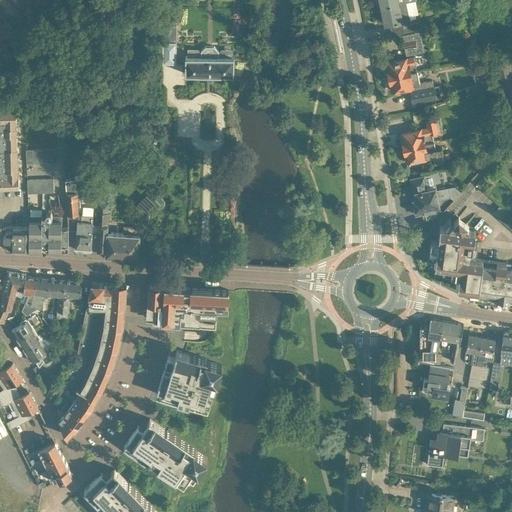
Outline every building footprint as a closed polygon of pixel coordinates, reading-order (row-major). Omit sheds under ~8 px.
[(411,23),(409,16),(406,1),(405,1),(381,6),(384,17),(386,16),(388,24),(390,23),(402,21),(403,20),(406,32),(420,29),(422,29),(420,21),(413,23),(413,22),(412,22),(411,23)] [(20,27),(26,21),(22,16),(16,22),(20,27)] [(5,20),(0,25),(0,33),(7,39),(15,30),(5,20)] [(176,63),(176,26),(172,26),(165,42),(163,42),(163,63),(176,63)] [(406,54),(424,51),(420,30),(402,34),(404,42),(403,42),(404,47),(405,47),(406,54)] [(186,56),(186,63),(186,73),(199,73),(199,74),(220,74),(233,74),(234,57),(218,56),(218,50),(214,46),(205,46),(201,50),(201,56),(186,56)] [(463,54),(464,60),(474,58),(473,46),(468,46),(470,53),(463,54)] [(389,76),(417,70),(414,56),(386,62),(389,76)] [(507,110),(511,108),(511,58),(498,61),(507,110)] [(485,90),(480,67),(472,69),(475,84),(465,86),(467,94),(485,90)] [(413,101),(436,97),(441,96),(439,86),(434,87),(432,80),(419,82),(417,70),(389,76),(392,90),(412,86),(413,91),(411,91),(413,101)] [(0,209),(1,209),(0,186),(0,185),(19,184),(19,174),(18,174),(16,118),(17,118),(16,107),(0,107),(0,209)] [(404,147),(434,140),(433,133),(438,131),(436,119),(427,121),(428,127),(401,132),(404,147)] [(434,140),(404,147),(407,161),(434,155),(435,161),(444,159),(443,156),(443,153),(441,147),(437,148),(436,148),(434,140)] [(489,140),(480,150),(486,155),(495,145),(489,140)] [(454,199),(461,192),(454,185),(436,189),(435,184),(426,186),(424,176),(411,179),(414,193),(416,193),(417,199),(413,199),(416,214),(425,212),(426,219),(434,217),(439,212),(437,205),(439,204),(438,199),(451,196),(454,199)] [(76,179),(66,180),(66,193),(67,215),(68,226),(68,227),(69,227),(77,227),(77,221),(81,221),(82,214),(79,214),(77,192),(76,179)] [(157,193),(151,198),(158,205),(162,205),(164,203),(164,199),(157,193)] [(92,248),(91,250),(98,251),(97,251),(106,251),(106,254),(122,255),(139,256),(139,246),(140,234),(139,234),(139,227),(124,226),(124,225),(108,224),(110,202),(97,202),(95,224),(98,224),(97,230),(92,230),(92,239),(92,248)] [(77,230),(76,247),(77,247),(77,248),(78,250),(80,251),(83,250),(84,248),(84,247),(91,247),(91,248),(92,248),(92,239),(92,230),(93,222),(92,222),(93,209),(89,209),(89,214),(82,214),(81,221),(77,221),(77,227),(77,230)] [(30,226),(29,249),(42,250),(42,249),(45,249),(46,251),(43,252),(43,253),(46,251),(49,250),(62,250),(62,243),(69,243),(69,233),(68,229),(68,227),(68,226),(62,226),(62,215),(52,215),(52,214),(52,213),(51,212),(50,212),(49,212),(48,212),(47,212),(46,213),(46,214),(46,215),(43,215),(42,215),(40,215),(31,215),(30,215),(30,223),(30,226)] [(468,224),(466,222),(459,216),(454,222),(449,227),(445,226),(442,226),(440,226),(439,238),(438,241),(431,240),(430,252),(428,261),(434,262),(435,262),(435,265),(440,266),(439,274),(459,276),(457,288),(471,289),(469,300),(477,301),(490,303),(508,305),(511,305),(511,269),(511,263),(507,263),(507,262),(498,261),(497,262),(483,260),(483,259),(470,257),(471,252),(476,253),(477,246),(478,243),(474,242),(475,230),(469,229),(469,227),(467,225),(468,224)] [(6,226),(5,249),(29,249),(30,226),(6,226)] [(11,309),(12,309),(17,289),(23,290),(23,292),(25,292),(26,276),(26,273),(7,270),(6,280),(0,302),(0,319),(5,322),(11,309)] [(35,294),(36,276),(26,276),(25,292),(30,293),(24,304),(22,310),(24,312),(30,306),(35,294)] [(35,294),(30,306),(24,312),(26,314),(36,308),(43,310),(44,295),(55,296),(57,278),(55,278),(54,277),(52,277),(51,278),(36,276),(35,294)] [(63,312),(65,279),(57,278),(55,296),(59,296),(59,299),(58,299),(57,311),(63,312)] [(77,279),(76,279),(65,279),(63,312),(68,312),(69,312),(69,300),(68,300),(69,296),(71,296),(81,297),(82,280),(80,280),(79,279),(77,279)] [(125,304),(127,284),(91,282),(76,358),(68,371),(73,373),(69,380),(67,379),(67,380),(81,388),(82,388),(97,397),(103,387),(112,368),(119,347),(123,326),(125,304)] [(182,287),(166,286),(149,285),(148,302),(148,305),(147,318),(164,319),(180,320),(193,321),(206,322),(211,322),(216,323),(226,323),(227,307),(228,303),(228,298),(229,290),(194,287),(182,287)] [(12,329),(19,340),(34,330),(31,325),(39,320),(35,314),(27,319),(26,317),(20,321),(21,323),(20,324),(14,328),(12,329)] [(440,340),(443,320),(431,318),(429,326),(427,326),(427,325),(420,325),(420,334),(420,349),(420,350),(420,355),(420,356),(422,357),(436,359),(437,353),(440,340)] [(457,361),(463,326),(463,323),(443,320),(440,340),(442,340),(441,349),(449,350),(450,343),(454,343),(451,360),(457,361)] [(53,332),(52,330),(50,327),(37,335),(34,330),(19,340),(25,350),(51,334),(50,333),(53,332)] [(511,331),(503,331),(502,340),(501,348),(500,354),(511,355),(510,365),(511,365),(511,331)] [(45,364),(54,355),(54,354),(53,353),(52,353),(51,353),(49,350),(48,351),(44,345),(54,339),(51,334),(25,350),(32,361),(35,359),(39,366),(43,362),(45,364)] [(466,349),(479,352),(482,336),(469,334),(466,349)] [(482,336),(479,352),(477,365),(483,366),(486,353),(493,354),(496,339),(482,336)] [(191,354),(185,352),(177,350),(176,351),(175,357),(168,355),(157,393),(159,394),(178,400),(179,398),(198,404),(197,406),(207,409),(210,401),(213,390),(215,391),(219,379),(218,378),(222,364),(208,360),(208,359),(191,354)] [(501,364),(501,363),(493,361),(493,366),(489,388),(497,390),(501,367),(501,364)] [(0,380),(0,381),(18,370),(13,362),(4,368),(1,363),(0,363),(0,380)] [(430,364),(439,366),(438,373),(429,371),(428,377),(424,377),(423,387),(432,388),(431,394),(448,397),(450,386),(447,385),(449,369),(454,369),(454,367),(430,363),(430,364)] [(483,366),(477,365),(472,364),(471,370),(487,373),(489,367),(483,366)] [(0,390),(0,398),(17,388),(14,383),(23,377),(18,370),(0,381),(5,388),(0,390)] [(486,380),(487,373),(471,370),(469,377),(486,380)] [(54,399),(59,389),(52,385),(47,395),(54,399)] [(0,407),(4,405),(8,403),(12,410),(16,408),(34,398),(30,390),(21,395),(17,388),(0,398),(0,407)] [(96,399),(97,397),(82,388),(81,388),(81,389),(76,396),(92,407),(96,399)] [(76,396),(70,404),(85,415),(92,407),(76,396)] [(39,406),(34,398),(16,408),(20,415),(7,422),(10,428),(32,417),(29,411),(39,406)] [(64,412),(79,424),(85,415),(70,404),(67,401),(61,409),(64,412)] [(464,409),(462,416),(480,419),(484,419),(485,412),(464,409)] [(79,424),(64,412),(59,418),(68,435),(79,424)] [(166,430),(156,423),(149,418),(143,428),(138,425),(125,445),(127,446),(148,461),(150,459),(166,470),(164,473),(174,480),(176,477),(184,482),(189,486),(194,479),(194,478),(199,471),(200,470),(199,469),(207,457),(195,449),(166,429),(166,430)] [(430,445),(427,464),(443,466),(444,452),(458,454),(459,444),(463,445),(468,446),(468,447),(469,447),(470,438),(483,440),(485,427),(450,423),(450,424),(454,424),(453,432),(442,431),(440,430),(439,437),(439,438),(435,437),(434,446),(430,445)] [(502,426),(501,434),(511,435),(511,427),(502,426)] [(61,450),(59,446),(55,439),(55,440),(52,442),(47,444),(43,446),(39,449),(36,450),(41,461),(45,459),(44,459),(61,450)] [(49,468),(66,460),(61,450),(44,459),(45,459),(49,468)] [(70,473),(72,472),(66,460),(49,468),(46,470),(47,472),(51,480),(59,476),(60,479),(70,473)] [(128,482),(117,471),(114,468),(106,477),(102,472),(85,489),(105,510),(107,508),(110,511),(157,511),(153,507),(129,482),(128,482)] [(425,511),(451,511),(452,509),(457,510),(459,496),(454,495),(442,493),(432,492),(429,492),(430,486),(429,486),(428,491),(426,511),(425,511)]
